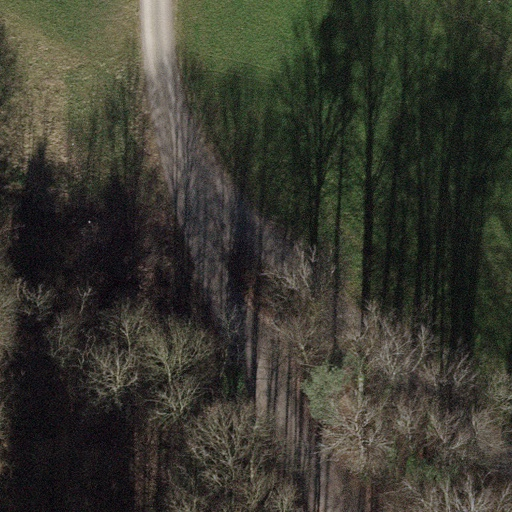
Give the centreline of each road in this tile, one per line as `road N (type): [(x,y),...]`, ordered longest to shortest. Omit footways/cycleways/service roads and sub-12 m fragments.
road 1 (track): [(162,0),(161,50),(189,180),(276,416),(333,511)]
road 2 (track): [(189,180),(511,439)]
